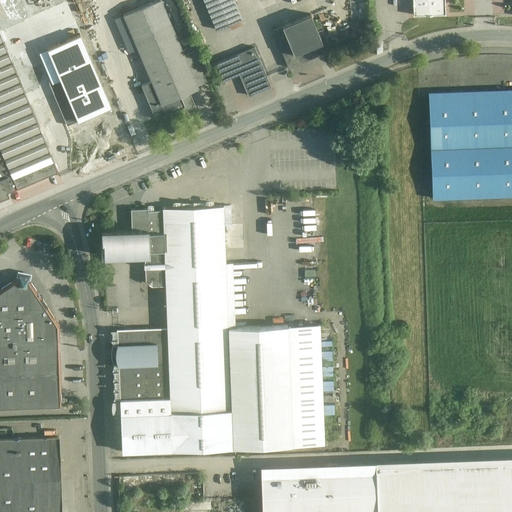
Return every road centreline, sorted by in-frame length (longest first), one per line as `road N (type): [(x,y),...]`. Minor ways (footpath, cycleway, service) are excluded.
road 1 (residential): [(511,35),(407,52),(60,201)]
road 2 (residential): [(101,511),(91,313),(60,201)]
